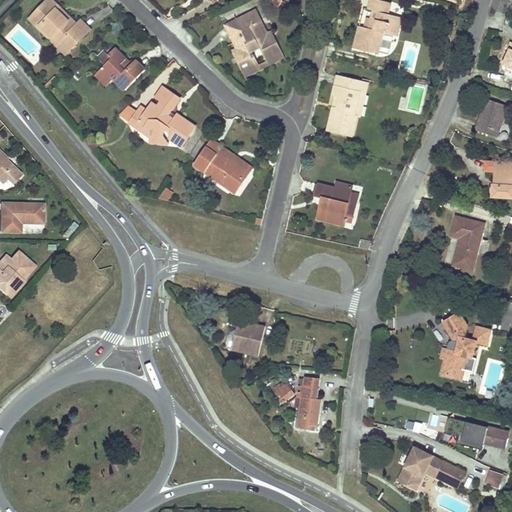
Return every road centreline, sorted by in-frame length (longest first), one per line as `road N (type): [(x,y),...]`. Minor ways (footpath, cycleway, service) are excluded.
road 1 (residential): [(129,0),(226,94),(277,115),(290,130),(258,280)]
road 2 (residential): [(483,0),(459,83),(390,234),(372,308)]
road 3 (secondary): [(332,511),(239,462),(166,402)]
road 4 (secondary): [(129,510),(195,486),(227,484),(265,490),(303,511)]
road 5 (residential): [(349,464),(372,308)]
road 6 (secondary): [(127,267),(126,314),(110,341),(57,381)]
road 7 (secondary): [(129,510),(155,487),(168,460),(166,402)]
